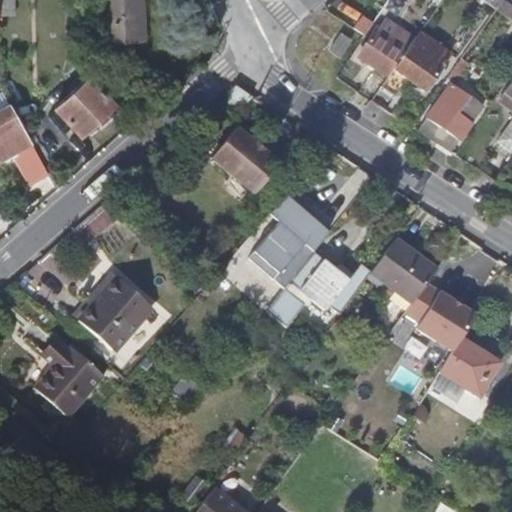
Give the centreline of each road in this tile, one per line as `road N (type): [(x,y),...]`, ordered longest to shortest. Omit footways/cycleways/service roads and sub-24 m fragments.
road 1 (residential): [(252,48),(0,266)]
road 2 (residential): [(511,237),(300,101),(252,48)]
road 3 (track): [(120,511),(0,421)]
